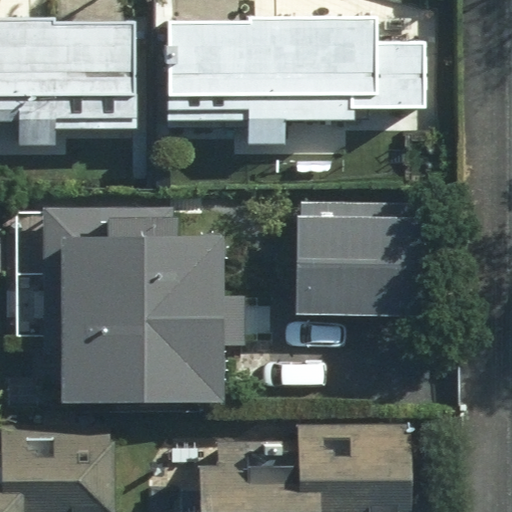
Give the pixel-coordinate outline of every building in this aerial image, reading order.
[(0,117),(145,116),(144,13),(0,14),(0,117)] [(386,14),(180,13),(180,111),(359,111),(359,101),(427,101),(427,34),(386,34),(386,14)] [(435,202),(305,196),(299,310),(430,316),(435,202)] [(50,346),(74,346),(74,392),(230,392),(230,229),(188,229),(188,205),(50,205),(50,346)] [(219,437),(219,463),(202,463),(201,511),(417,511),(418,420),(303,419),(303,437),(219,437)] [(0,511),(116,511),(120,443),(11,439),(10,466),(0,466),(0,511)]
